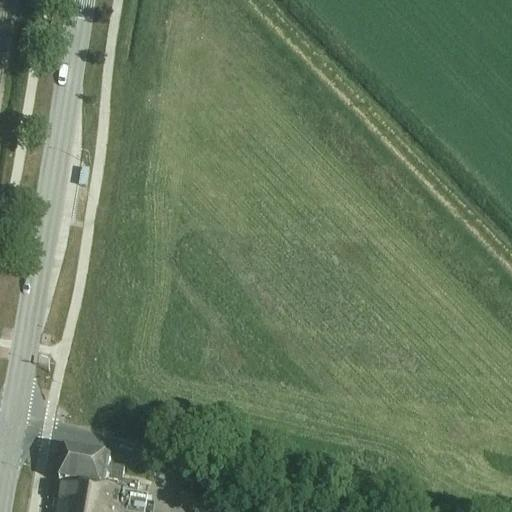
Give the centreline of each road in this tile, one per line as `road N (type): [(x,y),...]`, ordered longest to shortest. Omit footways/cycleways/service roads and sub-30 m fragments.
road 1 (secondary): [(15,420),(83,0)]
road 2 (tertiary): [(329,511),(15,420)]
